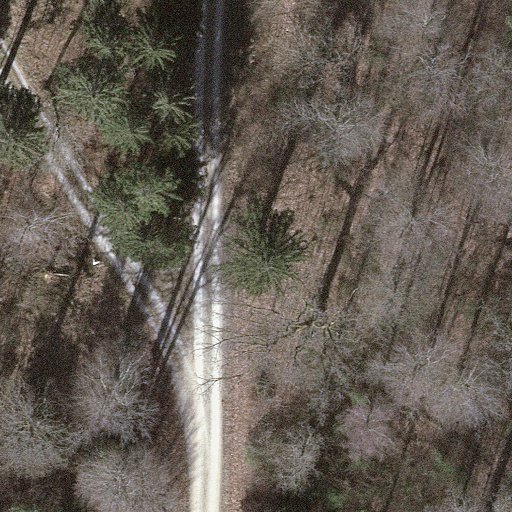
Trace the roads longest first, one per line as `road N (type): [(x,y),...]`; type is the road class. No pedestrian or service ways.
road 1 (track): [(219,0),(216,385),(206,511)]
road 2 (track): [(0,60),(86,225),(216,385)]
road 3 (track): [(0,411),(216,385)]
